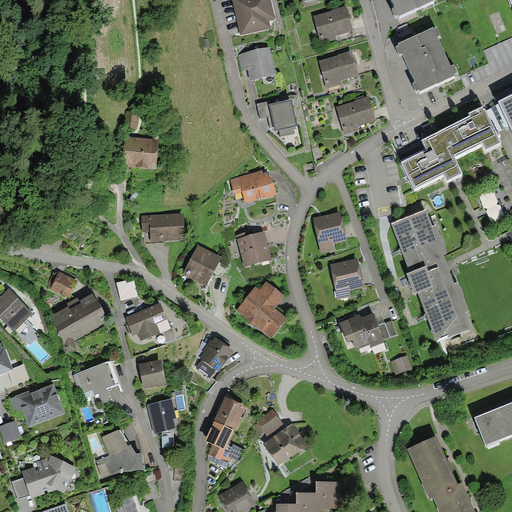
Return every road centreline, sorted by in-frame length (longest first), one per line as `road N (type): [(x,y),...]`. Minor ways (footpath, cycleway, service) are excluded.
road 1 (residential): [(0,247),(118,267),(155,282),(271,366)]
road 2 (residential): [(306,194),(252,132),(213,0)]
road 3 (residential): [(327,383),(290,274),(293,227),(306,194)]
road 4 (residential): [(164,511),(159,465),(140,423),(119,326)]
road 5 (residential): [(271,366),(243,369),(212,395),(200,423),(196,511)]
road 6 (track): [(140,276),(118,220),(123,135),(139,130),(141,111)]
road 7 (unknown): [(334,164),(382,316)]
road 8 (residential): [(364,0),(398,125)]
road 9 (unknown): [(368,143),(391,268)]
road 10 (residential): [(398,125),(511,74)]
road 11 (residential): [(511,366),(394,397)]
